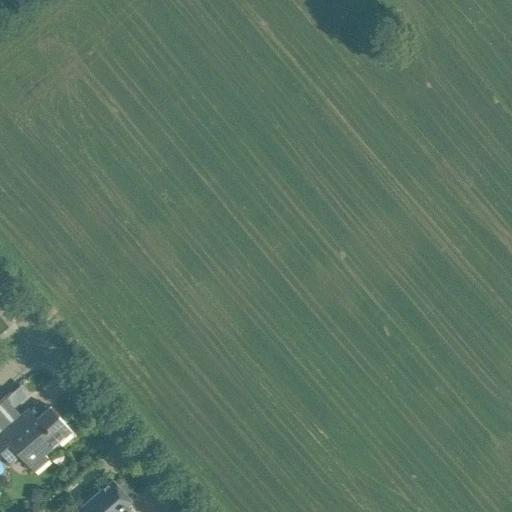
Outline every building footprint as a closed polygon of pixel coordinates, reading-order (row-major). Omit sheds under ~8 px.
[(59,19),(52,25),(87,65),(100,54),(81,32),(109,8),(128,29),(129,29),(103,0),(80,0),(78,2),(76,0),(64,0),(60,4),(59,6),(53,12),(59,19)] [(103,0),(129,29),(142,17),(126,0),(103,0)] [(248,7),(246,9),(272,37),(274,35),(280,30),(283,26),(284,27),(285,26),(284,26),(288,22),(266,0),(255,0),(254,1),(248,7)] [(266,0),(288,22),(291,19),(292,18),(295,15),(302,9),(301,9),(303,7),(296,0),(266,0)] [(296,0),(303,7),(304,6),(307,9),(314,2),(311,0),(296,0)] [(237,17),(229,25),(235,31),(234,31),(237,33),(247,44),(248,45),(256,53),(264,45),(267,48),(274,41),(271,38),(272,37),(246,9),(243,12),(243,11),(237,17)] [(17,55),(10,62),(45,102),(58,90),(40,69),(68,45),(86,66),(87,65),(52,25),(36,39),(34,37),(35,37),(30,32),(29,32),(28,33),(18,41),(17,42),(17,43),(11,48),(17,55)] [(159,35),(154,29),(153,30),(145,37),(150,43),(159,35)] [(139,53),(133,47),(124,55),(130,61),(139,53)] [(120,69),(130,61),(124,55),(115,63),(120,69)] [(0,134),(3,139),(16,127),(0,108),(0,103),(26,81),(44,103),(45,102),(10,62),(0,70),(0,134)] [(182,68),(169,80),(194,109),(208,97),(182,68)] [(113,76),(107,70),(98,78),(103,84),(113,76)] [(169,80),(156,91),(182,120),(194,109),(169,80)] [(97,89),(92,83),(83,91),(88,97),(97,89)] [(156,91),(144,102),(169,131),(182,120),(156,91)] [(461,101),(460,101),(468,139),(490,134),(482,97),(471,99),(470,95),(461,97),(461,101)] [(80,104),(75,98),(66,106),(71,112),(80,104)] [(444,105),(439,106),(447,143),(468,139),(460,101),(457,102),(449,103),(449,104),(445,104),(444,104),(444,105)] [(144,102),(130,114),(156,143),(169,131),(144,102)] [(62,120),(71,112),(66,106),(57,114),(62,120)] [(422,109),(418,110),(426,148),(447,143),(439,106),(436,106),(428,108),(424,109),(422,109)] [(401,114),(397,114),(405,152),(426,148),(418,110),(415,111),(415,110),(407,112),(403,113),(402,113),(401,113),(401,114)] [(386,117),(374,119),(382,157),(405,152),(397,114),(395,115),(395,111),(385,113),(386,117)] [(124,119),(110,131),(136,160),(149,148),(124,119)] [(55,126),(50,120),(41,128),(46,134),(55,126)] [(37,142),(46,134),(41,128),(31,136),(37,142)] [(110,131),(98,142),(123,171),(136,160),(110,131)] [(351,136),(337,148),(363,177),(376,165),(351,136)] [(24,142),(15,150),(21,156),(30,148),(24,142)] [(98,142),(85,153),(111,182),(123,171),(98,142)] [(337,148),(325,159),(350,188),(363,177),(337,148)] [(12,164),(21,156),(15,150),(6,158),(12,164)] [(85,153),(73,164),(98,193),(111,182),(85,153)] [(325,159),(312,170),(337,199),(350,188),(325,159)] [(485,163),(473,165),(475,173),(486,171),(485,163)] [(73,164),(60,175),(85,205),(98,193),(73,164)] [(473,165),(461,168),(463,176),(475,173),(473,165)] [(312,170),(299,181),(325,210),(337,199),(312,170)] [(443,172),(431,174),(433,182),(445,180),(443,172)] [(60,175),(47,187),(73,216),(85,205),(60,175)] [(299,181),(287,192),(312,221),(325,210),(299,181)] [(423,183),(412,186),(413,193),(425,191),(423,183)] [(403,184),(397,189),(405,198),(411,193),(403,184)] [(47,187),(35,198),(60,227),(73,216),(47,187)] [(397,189),(391,194),(399,203),(405,198),(397,189)] [(287,192),(274,203),(299,232),(312,221),(287,192)] [(35,198),(22,209),(48,238),(60,227),(35,198)] [(382,199),(372,207),(378,213),(387,205),(382,199)] [(274,203),(261,215),(286,244),(299,232),(274,203)] [(22,209),(8,221),(34,250),(48,238),(22,209)] [(365,213),(356,221),(362,227),(371,219),(365,213)] [(356,221),(347,229),(353,235),(362,227),(356,221)] [(243,230),(230,242),(255,271),(268,260),(243,230)] [(340,235),(331,243),(336,249),(345,241),(340,235)] [(230,242),(217,253),(243,282),(255,271),(230,242)] [(331,243),(322,251),(327,257),(336,249),(331,243)] [(217,253),(205,264),(230,293),(243,282),(217,253)] [(314,258),(305,266),(310,272),(319,264),(314,258)] [(205,264),(192,275),(217,304),(230,293),(205,264)] [(192,275),(179,286),(205,315),(217,304),(192,275)] [(287,281),(278,289),(283,296),(293,288),(287,281)] [(179,286),(167,298),(192,327),(205,315),(179,286)] [(271,296),(262,304),(267,310),(276,302),(271,296)] [(167,298),(154,309),(179,338),(192,327),(167,298)] [(262,304),(253,312),(258,318),(267,310),(262,304)] [(154,309),(141,320),(167,349),(179,338),(154,309)] [(245,318),(236,326),(242,332),(251,324),(245,318)] [(141,320),(129,331),(154,360),(167,349),(141,320)] [(236,326),(227,334),(233,340),(242,332),(236,326)] [(129,331),(115,343),(140,372),(154,360),(129,331)] [(220,340),(211,348),(216,354),(226,346),(220,340)] [(211,348),(202,356),(207,362),(216,354),(211,348)] [(195,362),(186,370),(191,376),(200,368),(195,362)] [(181,378),(175,383),(183,393),(189,387),(181,378)] [(175,383),(169,389),(177,398),(183,393),(175,383)] [(0,404),(0,450),(10,462),(20,454),(34,471),(49,458),(45,454),(60,441),(61,443),(74,432),(72,430),(59,416),(56,419),(47,409),(38,416),(30,423),(22,414),(21,415),(7,399),(0,404)] [(87,501),(82,506),(87,511),(131,511),(125,505),(132,500),(114,479),(100,491),(97,487),(84,498),(87,501)] [(46,488),(33,487),(30,499),(36,502),(46,499),(46,488)]
